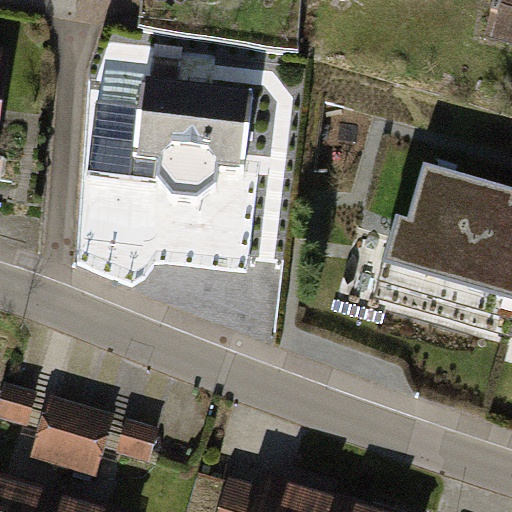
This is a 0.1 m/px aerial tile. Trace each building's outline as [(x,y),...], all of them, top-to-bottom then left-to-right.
[(511,0),(496,0),(494,10),(502,12),(493,44),(511,49),(511,0)] [(0,173),(18,50),(0,47),(0,173)] [(200,98),(143,90),(140,113),(97,108),(89,182),(157,189),(171,207),(197,211),(216,196),(218,176),(244,180),(254,105),(200,98)] [(511,202),(426,178),(412,227),(403,225),(378,307),(511,345),(511,202)] [(0,419),(0,426),(33,434),(42,399),(7,391),(0,419)] [(115,421),(54,404),(37,466),(97,483),(115,421)] [(129,424),(119,460),(150,469),(160,433),(129,424)] [(50,511),(58,490),(0,472),(0,511),(50,511)] [(257,511),(374,511),(306,491),(267,480),(264,492),(257,511)] [(220,511),(257,511),(264,492),(230,481),(220,511)] [(127,511),(58,490),(50,511),(127,511)]
